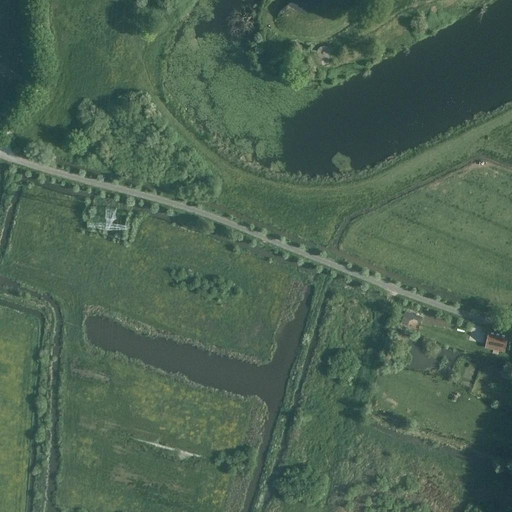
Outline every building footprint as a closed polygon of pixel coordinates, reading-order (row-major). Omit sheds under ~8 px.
[(291,0),(292,1),(287,5),(283,7),(281,10),(279,11),(278,13),(278,14),(277,16),(277,18),(277,20),(279,19),(279,17),(280,15),(282,13),(284,11),(288,9),(292,7),(294,9),(299,11),(305,11),(310,9),(318,0),(291,0)] [(329,51),(335,49),(334,47),(330,48),(329,46),(328,45),(326,44),(324,44),(323,44),(321,44),(319,44),(317,45),(316,46),(315,47),(314,49),(313,51),(310,50),(310,52),(315,53),(315,52),(315,51),(316,49),(317,48),(318,47),(319,46),(320,46),(322,46),(323,46),(324,46),(326,46),(327,47),(328,48),(329,49),(329,51)] [(320,48),(321,48),(320,46),(319,46),(318,47),(317,48),(316,49),(315,51),(315,52),(315,53),(310,52),(310,53),(315,54),(315,55),(316,56),(317,57),(317,58),(318,59),(319,60),(321,60),(322,60),(323,60),(324,60),(325,60),(327,59),(327,58),(328,57),(329,56),(330,54),(330,53),(329,52),(335,50),(335,49),(329,51),(329,49),(328,48),(327,47),(326,46),(324,46),(323,46),(323,47),(324,48),(325,48),(326,49),(327,49),(327,50),(328,51),(328,52),(328,53),(328,54),(327,56),(326,57),(325,58),(324,58),(322,59),(321,59),(320,58),(319,58),(318,57),(317,56),(317,55),(317,54),(317,53),(317,52),(317,51),(317,50),(318,49),(319,48),(320,48)] [(411,317),(421,321),(423,315),(406,309),(402,319),(409,322),(411,317)] [(509,334),(489,331),(488,336),(487,344),(506,348),(507,343),(509,334)] [(472,379),(477,366),(471,364),(466,377),(472,379)] [(511,380),(505,379),(502,391),(511,392),(511,380)]
